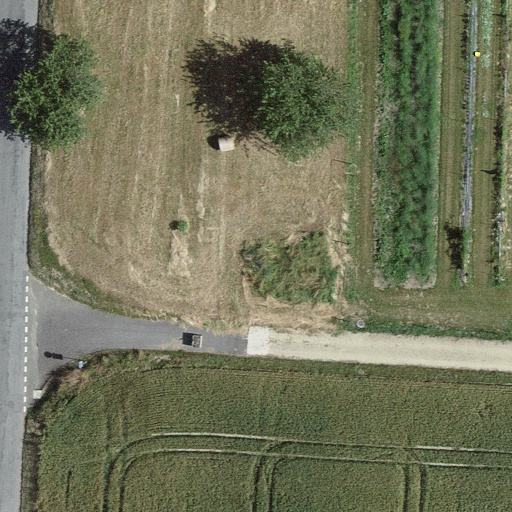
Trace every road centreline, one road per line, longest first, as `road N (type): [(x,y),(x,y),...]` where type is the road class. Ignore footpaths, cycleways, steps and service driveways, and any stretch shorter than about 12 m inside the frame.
road 1 (track): [(4,331),(511,365)]
road 2 (residential): [(14,0),(0,444)]
